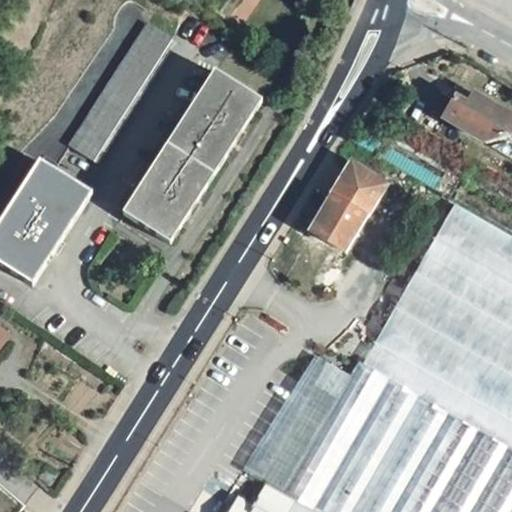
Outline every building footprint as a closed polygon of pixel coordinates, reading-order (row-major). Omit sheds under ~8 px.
[(148,24),(70,148),(94,164),(173,41),(148,24)] [(214,72),(122,215),(170,247),(182,229),(177,225),(184,214),(189,217),(197,205),(192,202),(200,190),(205,193),(228,157),(223,154),(231,142),(236,145),(244,133),(239,130),(246,118),(251,122),(263,103),(214,72)] [(386,92),(380,102),(398,114),(406,102),(386,92)] [(468,101),(455,95),(439,121),(484,147),(511,139),(511,113),(473,92),(468,101)] [(373,99),(363,117),(372,123),(447,169),(458,150),(398,114),(380,102),(373,99)] [(372,123),(363,117),(347,141),(357,146),(372,123)] [(246,118),(239,130),(244,133),(251,122),(246,118)] [(447,169),(372,123),(357,146),(435,191),(447,169)] [(231,142),(223,154),(228,157),(236,145),(231,142)] [(39,161),(0,222),(0,267),(33,289),(47,267),(42,264),(49,253),(54,256),(62,244),(57,241),(64,229),(69,233),(94,195),(39,161)] [(351,164),(310,233),(346,255),(387,187),(351,164)] [(200,190),(192,202),(197,205),(205,193),(200,190)] [(511,236),(457,204),(437,242),(511,283),(511,236)] [(184,214),(177,225),(182,229),(189,217),(184,214)] [(64,229),(57,241),(62,244),(69,233),(64,229)] [(511,283),(437,242),(416,274),(511,328),(511,283)] [(49,253),(42,264),(47,267),(54,256),(49,253)] [(511,328),(416,274),(396,309),(511,375),(511,328)] [(511,375),(396,309),(377,342),(511,422),(511,375)] [(312,511),(388,380),(358,362),(349,378),(275,508),(282,511),(312,511)] [(282,511),(275,508),(349,378),(327,366),(260,480),(267,484),(253,506),(239,497),(230,511),(282,511)] [(352,511),(418,397),(388,380),(312,511),(352,511)] [(418,397),(352,511),(392,511),(449,414),(418,397)] [(431,511),(478,431),(449,414),(392,511),(431,511)] [(471,511),(508,448),(478,431),(431,511),(471,511)] [(511,511),(511,450),(508,448),(471,511),(511,511)] [(47,467),(40,479),(50,486),(58,474),(47,467)]
